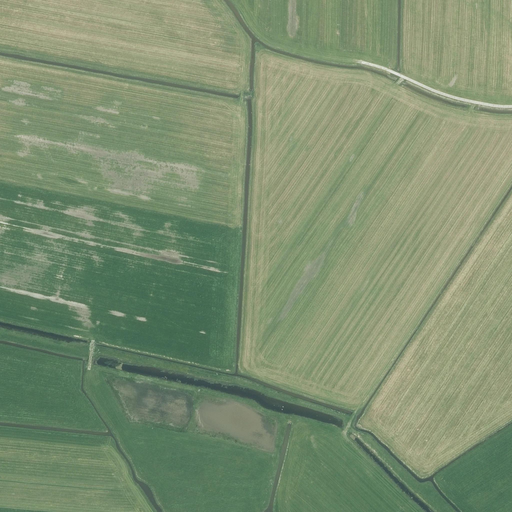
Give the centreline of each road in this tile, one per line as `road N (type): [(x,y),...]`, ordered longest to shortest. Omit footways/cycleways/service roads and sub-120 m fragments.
road 1 (track): [(0,332),(238,381),(345,417),(443,511)]
road 2 (track): [(511,106),(452,97),(348,60)]
